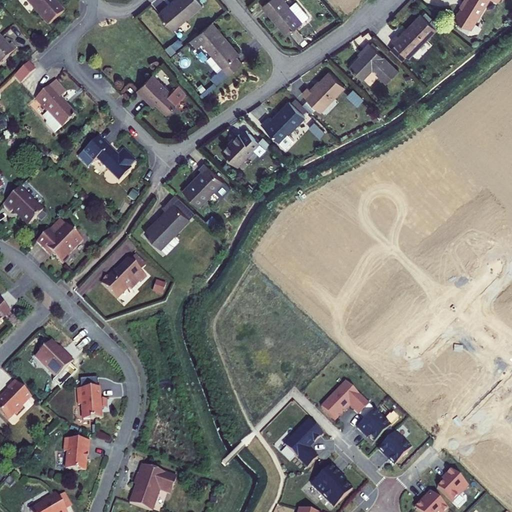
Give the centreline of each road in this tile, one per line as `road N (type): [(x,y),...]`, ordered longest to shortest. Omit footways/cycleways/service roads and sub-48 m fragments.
road 1 (residential): [(101,7),(68,43),(68,54),(161,151),(183,146),(289,71)]
road 2 (residential): [(95,511),(134,394),(118,353),(59,296)]
